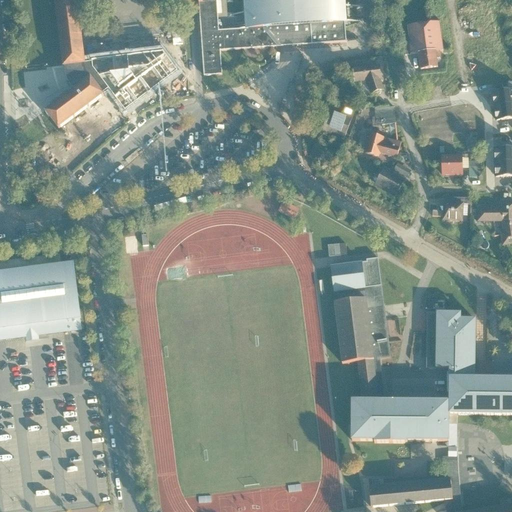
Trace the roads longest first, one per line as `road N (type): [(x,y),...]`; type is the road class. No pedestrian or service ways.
road 1 (residential): [(95,221),(282,171),(411,240)]
road 2 (residential): [(411,240),(423,189),(402,109),(466,96),(484,113),(489,188)]
road 3 (residential): [(95,221),(128,511)]
road 4 (residential): [(4,232),(0,86)]
